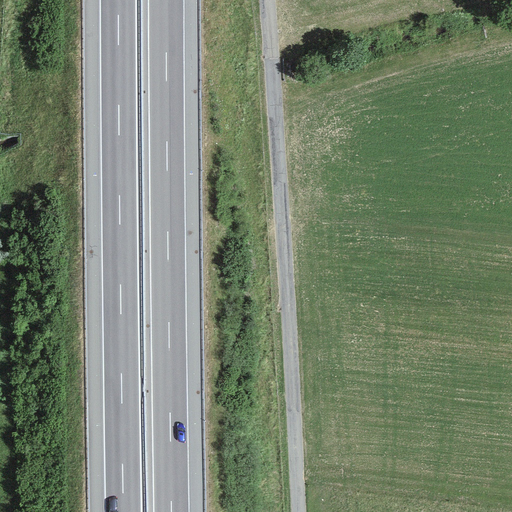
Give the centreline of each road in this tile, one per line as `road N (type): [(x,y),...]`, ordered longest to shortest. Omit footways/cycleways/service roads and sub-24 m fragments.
road 1 (track): [(267,0),(298,511)]
road 2 (motorway): [(117,0),(123,511)]
road 3 (motorway): [(172,511),(167,0)]
